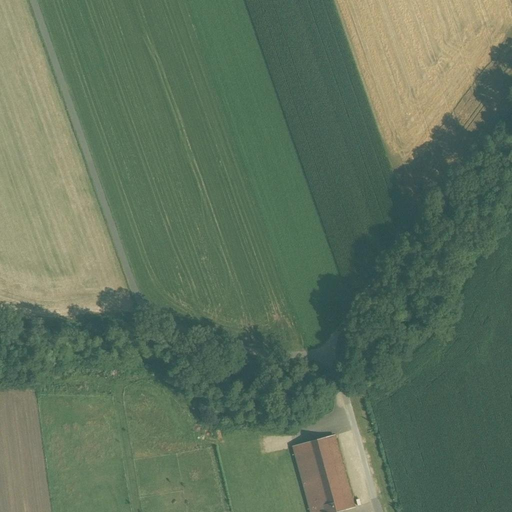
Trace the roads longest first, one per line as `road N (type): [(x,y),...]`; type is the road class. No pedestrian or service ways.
road 1 (unclassified): [(378,511),(330,365),(181,333),(139,299),(35,0)]
road 2 (track): [(511,102),(324,362)]
